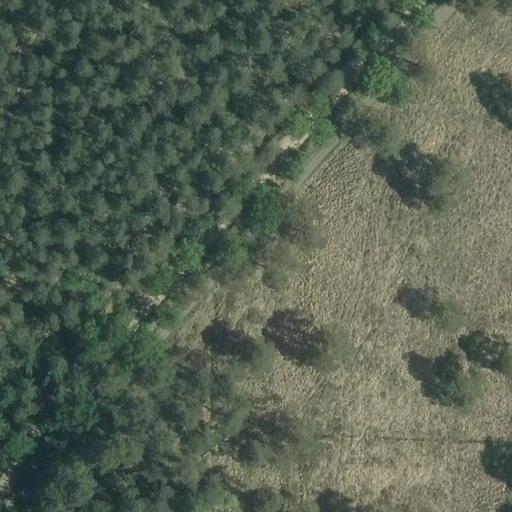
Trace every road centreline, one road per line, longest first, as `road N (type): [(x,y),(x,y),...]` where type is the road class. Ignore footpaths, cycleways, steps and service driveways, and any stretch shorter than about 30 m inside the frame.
road 1 (track): [(0,475),(417,0)]
road 2 (track): [(235,98),(160,0)]
